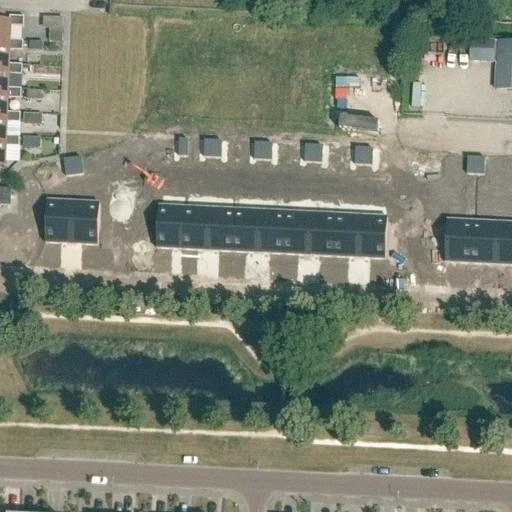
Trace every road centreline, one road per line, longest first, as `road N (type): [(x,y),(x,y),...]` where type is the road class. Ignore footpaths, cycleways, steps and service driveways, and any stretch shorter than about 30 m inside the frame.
road 1 (residential): [(511,309),(0,283)]
road 2 (residential): [(256,478),(0,465)]
road 3 (residential): [(511,490),(256,478)]
